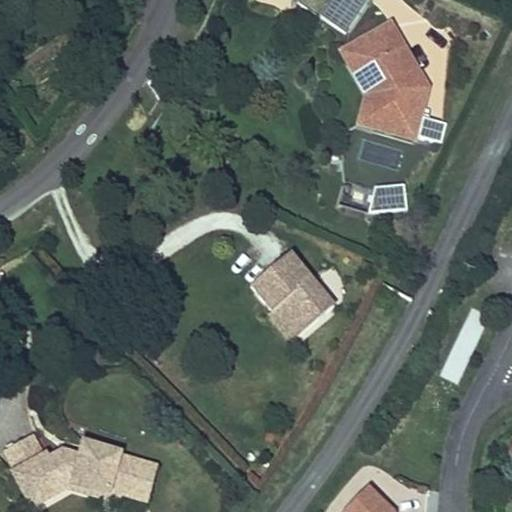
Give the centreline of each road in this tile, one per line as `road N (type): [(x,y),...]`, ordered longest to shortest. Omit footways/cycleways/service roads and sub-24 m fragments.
road 1 (residential): [(511,119),(397,350),(293,511)]
road 2 (residential): [(170,0),(139,58),(83,131),(0,206)]
